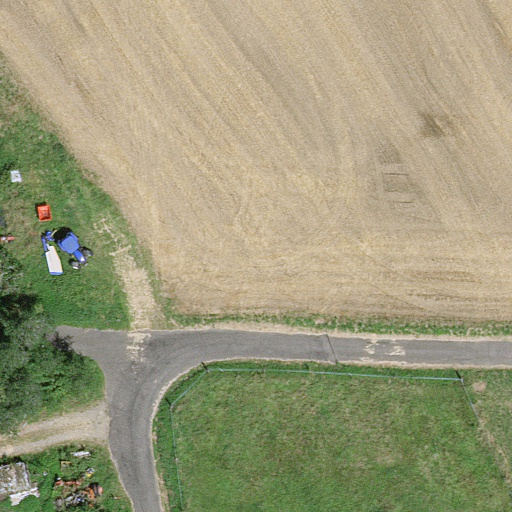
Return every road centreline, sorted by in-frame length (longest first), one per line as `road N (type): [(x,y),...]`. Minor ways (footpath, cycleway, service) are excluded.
road 1 (track): [(131,354),(511,353)]
road 2 (track): [(162,511),(131,354)]
road 3 (track): [(0,333),(53,334),(131,354)]
